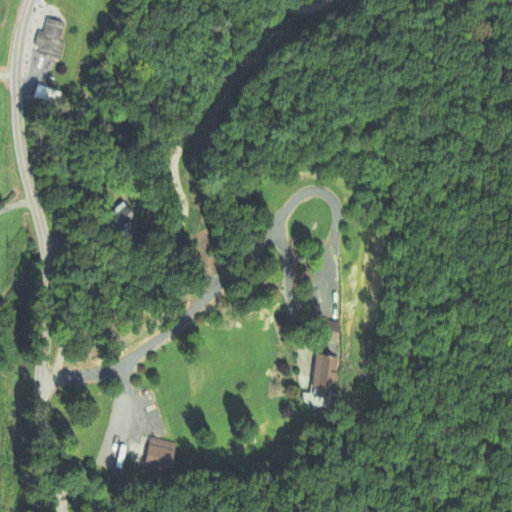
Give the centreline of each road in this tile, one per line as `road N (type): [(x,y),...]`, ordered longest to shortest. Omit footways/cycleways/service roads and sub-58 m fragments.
road 1 (residential): [(39,378),(56,367),(90,279),(175,234),(185,217),(175,150),(208,102),(214,57),(239,13),(321,0)]
road 2 (residential): [(63,511),(36,402),(45,247),(18,156),(16,63),(29,0)]
